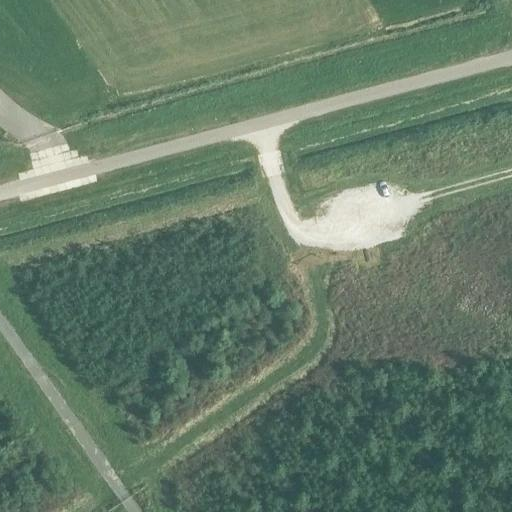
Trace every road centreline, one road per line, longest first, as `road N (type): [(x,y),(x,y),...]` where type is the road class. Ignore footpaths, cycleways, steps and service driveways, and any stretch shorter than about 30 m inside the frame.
road 1 (unclassified): [(0,197),(511,59)]
road 2 (track): [(511,175),(297,234),(275,185),(265,126)]
